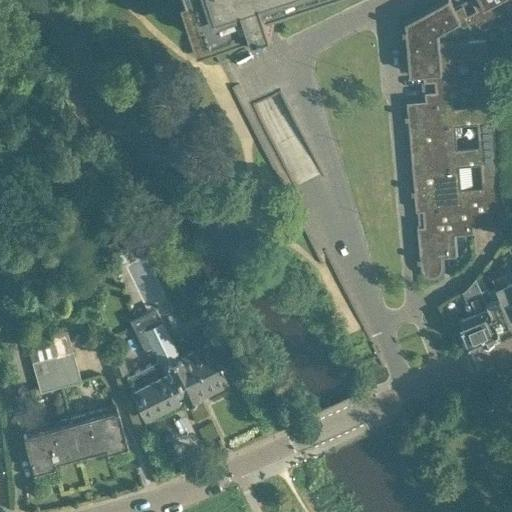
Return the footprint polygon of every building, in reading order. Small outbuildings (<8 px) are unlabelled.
[(177,0),(191,42),(214,35),(218,34),(252,103),(268,95),(281,88),(250,28),(335,0),(177,0)] [(456,8),(451,0),(442,0),(406,20),(407,26),(404,26),(407,47),(438,44),(437,31),(440,29),(465,16),(471,26),(479,22),(472,11),(468,13),(463,4),(456,8)] [(479,22),(511,3),(511,1),(511,0),(472,0),(477,8),(472,11),(479,22)] [(487,39),(438,44),(407,47),(411,68),(411,73),(424,72),(425,81),(435,80),(436,86),(453,84),(458,84),(456,60),(489,57),(487,39)] [(494,122),(491,79),(474,81),(476,105),(454,107),(453,84),(436,86),(436,90),(425,91),(426,99),(407,101),(408,113),(406,114),(406,118),(409,118),(410,129),(417,128),(417,129),(456,125),(477,123),(494,122)] [(497,148),(494,122),(477,123),(479,145),(458,147),(456,125),(417,129),(418,141),(411,141),(411,146),(408,146),(410,165),(413,165),(413,169),(420,169),(459,166),(481,164),(498,162),(497,148)] [(501,203),(498,162),(481,164),(483,186),(461,188),(459,166),(420,169),(421,181),(414,182),(414,183),(415,188),(412,188),(413,193),(415,193),(417,210),(423,210),(501,203)] [(503,223),(501,203),(423,210),(425,225),(419,225),(418,225),(421,256),(418,257),(418,261),(421,261),(421,265),(422,267),(422,269),(423,271),(425,273),(426,274),(428,275),(430,275),(432,275),(434,275),(437,274),(439,273),(440,272),(441,270),(442,268),(443,266),(443,264),(442,256),(457,255),(456,234),(475,232),(474,225),(502,223),(503,223)] [(118,239),(104,247),(114,269),(127,262),(118,239)] [(511,268),(511,267),(494,275),(499,286),(499,287),(511,318),(511,268)] [(481,274),(478,278),(482,289),(491,307),(503,335),(511,330),(511,318),(499,287),(489,291),(487,287),(487,288),(481,274)] [(473,312),(460,318),(473,348),(503,335),(491,307),(482,289),(478,278),(477,276),(470,285),(466,288),(464,290),(469,302),(466,304),(468,308),(471,307),(473,312)] [(142,326),(156,353),(159,358),(179,399),(184,397),(187,402),(227,382),(219,367),(223,365),(218,355),(215,357),(208,341),(181,354),(162,316),(142,326)] [(48,333),(26,339),(41,391),(81,379),(70,337),(51,342),(48,333)] [(120,346),(107,351),(116,375),(129,370),(120,346)] [(179,399),(159,358),(127,375),(133,386),(131,387),(145,416),(179,399)] [(127,444),(116,407),(93,413),(102,447),(105,446),(106,450),(127,444)] [(102,447),(93,413),(69,420),(79,453),(102,447)] [(79,453),(69,420),(46,426),(55,460),(79,453)] [(55,460),(46,426),(23,433),(33,470),(54,464),(53,460),(55,460)]
